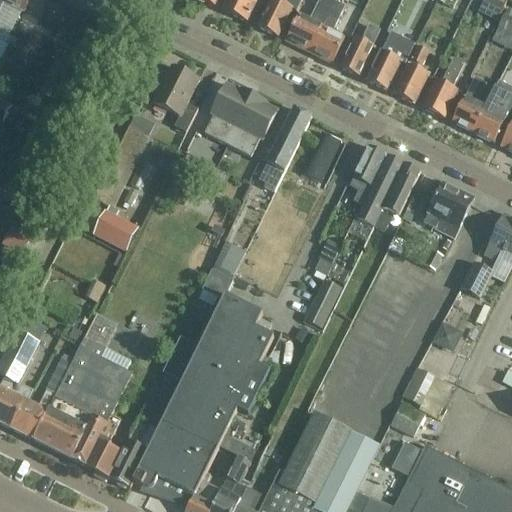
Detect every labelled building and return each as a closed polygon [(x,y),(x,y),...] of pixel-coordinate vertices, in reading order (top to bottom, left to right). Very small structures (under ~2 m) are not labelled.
[(23,13),(29,0),(0,0),(0,10),(4,3),(23,13)] [(195,0),(214,9),(218,0),(195,0)] [(247,25),(259,0),(228,0),(222,13),(247,25)] [(272,1),(258,30),(278,40),(292,12),(296,14),(303,0),(283,0),(280,5),(272,1)] [(286,44),(309,56),(335,4),(336,4),(337,0),(321,0),(310,23),(299,18),(286,44)] [(505,0),(485,0),(483,4),(503,14),(509,1),(505,0)] [(335,4),(309,56),(333,67),(345,41),(329,33),(331,28),(335,30),(345,9),(336,4),(335,4)] [(511,36),(511,19),(505,16),(493,42),(503,47),(509,35),(511,36)] [(102,27),(83,65),(106,76),(125,38),(102,27)] [(372,48),(379,34),(370,29),(362,44),(355,40),(340,70),(360,80),(375,50),(372,48)] [(391,35),(381,54),(367,84),(387,94),(401,66),(405,67),(415,47),(391,35)] [(420,73),(429,55),(418,49),(394,97),(414,107),(429,78),(420,73)] [(36,56),(30,69),(43,76),(50,63),(36,56)] [(454,60),(448,71),(441,85),(435,83),(422,111),(444,122),(458,94),(452,91),(459,76),(464,66),(454,60)] [(172,69),(153,106),(179,119),(174,129),(186,135),(198,112),(187,107),(199,83),(172,69)] [(66,71),(63,79),(99,97),(104,85),(85,76),(83,80),(66,71)] [(74,98),(93,108),(99,97),(63,79),(61,83),(78,91),(74,98)] [(452,126),(473,136),(485,111),(476,106),(487,85),(475,79),(472,85),(452,126)] [(485,111),(473,136),(494,146),(511,109),(511,90),(499,84),(485,111)] [(228,149),(253,99),(240,92),(239,94),(226,88),(211,117),(213,119),(204,137),(228,149)] [(74,98),(68,110),(87,119),(93,108),(74,98)] [(253,99),(228,149),(251,161),(260,142),(263,143),(278,113),(264,107),(265,105),(253,99)] [(13,109),(0,102),(0,124),(4,126),(13,109)] [(63,121),(82,130),(87,119),(68,110),(63,121)] [(266,167),(267,167),(260,180),(267,183),(264,189),(274,195),(311,121),(293,112),(266,167)] [(63,121),(58,131),(77,141),(82,130),(63,121)] [(511,127),(501,150),(511,155),(511,127)] [(124,139),(144,149),(149,139),(129,129),(124,139)] [(53,141),(72,151),(77,141),(58,131),(53,141)] [(320,185),(340,145),(322,136),(302,176),(320,185)] [(138,160),(144,149),(124,139),(119,150),(138,160)] [(64,165),(72,151),(53,141),(45,156),(59,163),(64,165)] [(114,160),(133,170),(138,160),(119,150),(114,160)] [(350,190),(359,194),(354,204),(360,208),(385,158),(369,150),(353,182),(354,182),(350,190)] [(59,163),(45,156),(43,154),(37,165),(53,173),(59,163)] [(108,170),(128,180),(133,170),(114,160),(108,170)] [(388,160),(357,222),(374,230),(381,215),(382,212),(404,168),(388,160)] [(142,163),(130,187),(140,192),(152,168),(142,163)] [(182,164),(164,199),(183,207),(200,173),(199,172),(182,164)] [(404,168),(382,212),(398,219),(404,208),(420,175),(404,168)] [(103,180),(123,190),(128,180),(108,170),(103,180)] [(212,171),(204,186),(221,195),(229,179),(212,171)] [(98,190),(118,200),(123,190),(103,180),(98,190)] [(443,187),(428,217),(423,227),(435,232),(453,241),(473,202),(443,187)] [(118,200),(98,190),(93,201),(113,211),(118,200)] [(130,192),(124,204),(125,205),(123,209),(128,212),(130,207),(132,208),(138,195),(130,192)] [(24,199),(19,210),(41,222),(47,211),(24,199)] [(41,222),(19,210),(13,221),(35,233),(41,222)] [(126,254),(138,231),(106,215),(94,238),(126,254)] [(381,215),(374,230),(384,235),(391,221),(381,215)] [(511,257),(511,224),(503,221),(485,258),(496,264),(501,252),(511,257)] [(12,232),(3,250),(23,260),(24,259),(32,241),(12,232)] [(238,232),(227,255),(242,261),(252,238),(238,232)] [(394,238),(388,251),(400,257),(406,244),(394,238)] [(431,253),(423,268),(435,275),(444,259),(431,253)] [(325,283),(333,266),(321,260),(315,273),(317,274),(314,278),(325,283)] [(480,301),(493,275),(473,265),(460,291),(480,301)] [(324,283),(304,323),(322,332),(342,292),(324,283)] [(98,307),(106,292),(94,286),(86,301),(98,307)] [(147,453),(128,491),(130,492),(133,486),(152,495),(154,490),(189,508),(187,511),(188,511),(207,477),(238,413),(247,417),(270,371),(261,367),(273,341),(256,332),(263,318),(225,299),(200,350),(183,384),(181,387),(175,400),(148,454),(147,453)] [(484,307),(476,325),(483,328),(491,311),(484,307)] [(90,312),(83,329),(105,338),(112,321),(90,312)] [(0,390),(0,426),(12,432),(26,404),(32,392),(24,388),(19,386),(46,331),(25,320),(24,320),(0,368),(0,377),(5,380),(0,390)] [(452,357),(462,338),(444,328),(433,347),(452,357)] [(73,331),(69,340),(78,344),(83,335),(73,331)] [(314,340),(303,333),(296,342),(307,350),(314,340)] [(183,384),(200,350),(181,340),(164,375),(183,384)] [(56,399),(34,443),(86,469),(110,420),(111,420),(116,410),(126,391),(132,377),(126,374),(131,364),(106,352),(84,341),(71,369),(56,399)] [(410,361),(419,369),(433,353),(425,345),(410,361)] [(62,365),(47,394),(56,399),(71,369),(62,365)] [(416,373),(402,400),(424,411),(438,384),(416,373)] [(175,400),(181,387),(168,380),(161,393),(175,400)] [(126,391),(116,410),(125,415),(135,395),(126,391)] [(12,432),(34,443),(56,399),(47,394),(39,411),(26,404),(12,432)] [(390,429),(413,440),(425,417),(402,406),(390,429)] [(142,415),(121,456),(109,481),(128,491),(147,453),(136,448),(138,443),(141,444),(150,427),(153,421),(142,415)] [(284,511),(329,425),(314,418),(285,476),(280,473),(268,499),(260,511),(284,511)] [(107,480),(109,481),(121,456),(109,450),(115,438),(114,437),(120,425),(111,420),(110,420),(86,469),(96,474),(94,478),(105,483),(107,480)] [(348,511),(379,449),(329,425),(284,511),(348,511)] [(511,511),(511,491),(483,477),(461,466),(441,456),(426,448),(393,511),(511,511)] [(275,449),(267,466),(279,472),(287,454),(275,449)] [(212,511),(237,511),(248,492),(247,491),(250,485),(243,482),(251,467),(239,461),(226,487),(223,493),(212,511)] [(207,477),(188,511),(212,511),(223,493),(208,485),(211,479),(207,477)] [(248,492),(237,511),(250,511),(258,497),(248,492)] [(389,511),(390,511),(370,501),(364,511),(389,511)]
